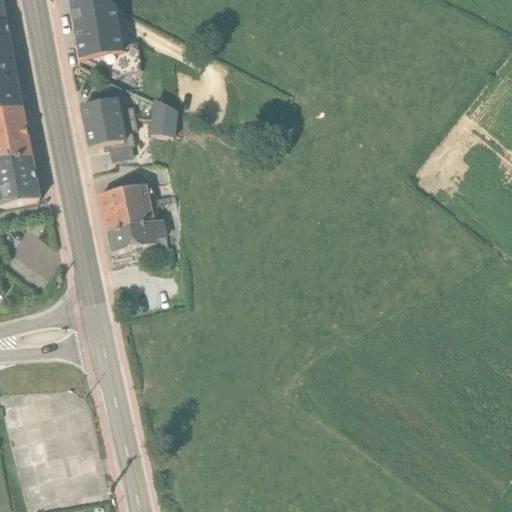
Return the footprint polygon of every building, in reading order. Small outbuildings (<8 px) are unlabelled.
[(74,0),(70,1),(78,64),(89,62),(92,70),(100,68),(101,78),(125,75),(114,9),(91,0),(74,0)] [(0,62),(11,61),(4,26),(0,26),(0,62)] [(0,103),(18,100),(11,61),(0,62),(0,103)] [(101,106),(80,110),(84,131),(136,120),(133,109),(128,110),(124,95),(100,100),(101,106)] [(177,115),(152,104),(148,139),(173,142),(177,115)] [(19,110),(0,114),(0,164),(30,162),(19,110)] [(136,120),(84,131),(89,152),(107,148),(108,155),(134,149),(131,135),(138,133),(136,120)] [(30,162),(0,164),(0,211),(38,204),(30,162)] [(145,190),(98,200),(106,237),(154,226),(145,190)] [(106,237),(111,256),(155,248),(154,243),(166,241),(163,224),(154,226),(106,237)]
